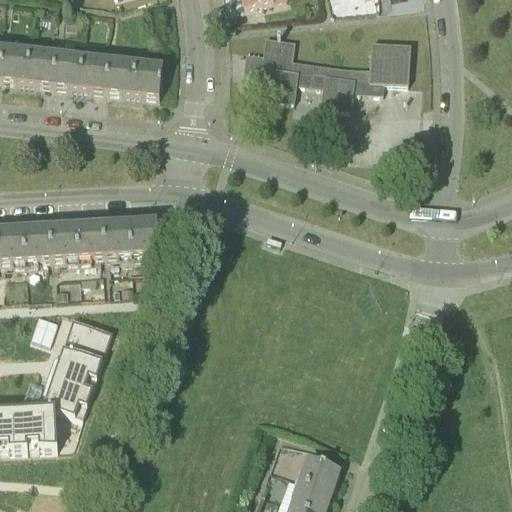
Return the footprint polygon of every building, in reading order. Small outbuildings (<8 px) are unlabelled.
[(241,0),(245,14),(274,8),(274,10),(287,7),(285,0),(241,0)] [(277,43),(276,47),(265,45),(259,87),(266,88),(263,107),(293,112),(296,93),(323,96),(321,116),(350,120),(353,101),(383,103),(384,92),(408,93),(410,54),(370,52),(369,76),(349,76),(292,68),(294,49),(280,47),(280,44),(277,43)] [(35,93),(53,95),(70,97),(88,99),(106,102),(123,104),(141,106),(159,108),(163,76),(145,74),(127,72),(109,70),(92,68),(74,65),(56,63),(39,61),(21,59),(3,57),(0,56),(0,88),(17,91),(35,93)] [(91,268),(106,267),(119,266),(119,270),(124,270),(142,269),(144,269),(144,264),(159,264),(157,231),(139,232),(121,233),(103,234),(86,235),(68,236),(50,237),(32,238),(14,239),(0,239),(0,272),(13,272),(13,276),(17,276),(35,275),(38,275),(38,271),(52,270),(66,269),(66,273),(70,273),(89,272),(91,272),(91,268)] [(50,353),(57,330),(38,324),(31,347),(50,353)] [(0,461),(10,461),(10,457),(24,456),(24,460),(40,459),(40,455),(53,455),(52,426),(70,425),(75,427),(104,342),(70,330),(60,359),(40,419),(0,421),(0,461)] [(298,490),(332,501),(340,477),(306,466),(298,490)] [(290,511),(327,511),(332,501),(298,490),(290,511)]
